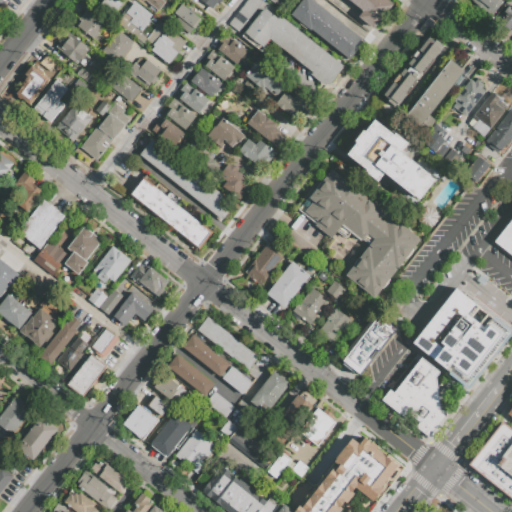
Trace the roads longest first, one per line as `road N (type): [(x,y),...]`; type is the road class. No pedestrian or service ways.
road 1 (residential): [(93,427),(428,2)]
road 2 (residential): [(205,286),(435,473)]
road 3 (residential): [(0,123),(205,286)]
road 4 (residential): [(93,427),(199,511)]
